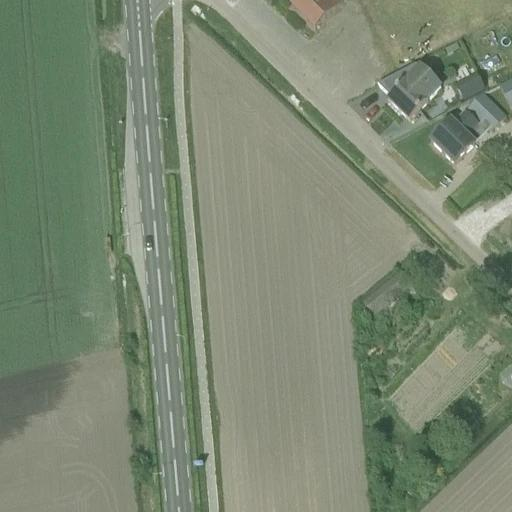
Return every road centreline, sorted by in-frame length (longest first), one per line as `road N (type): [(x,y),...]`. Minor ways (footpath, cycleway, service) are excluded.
road 1 (primary): [(176,511),(135,0)]
road 2 (unclassified): [(511,292),(208,0)]
